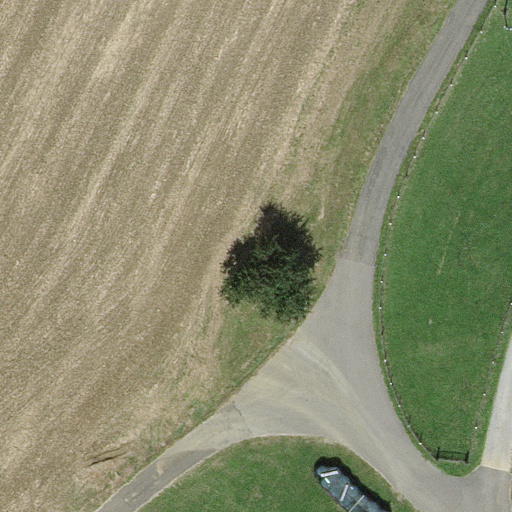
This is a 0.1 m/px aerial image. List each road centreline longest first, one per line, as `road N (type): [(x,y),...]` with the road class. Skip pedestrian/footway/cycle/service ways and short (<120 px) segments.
road 1 (unclassified): [(445,511),(377,419),(350,333),(357,248),(384,151),(464,0)]
road 2 (track): [(109,511),(169,455),(365,379)]
road 3 (track): [(488,511),(497,417),(511,379)]
